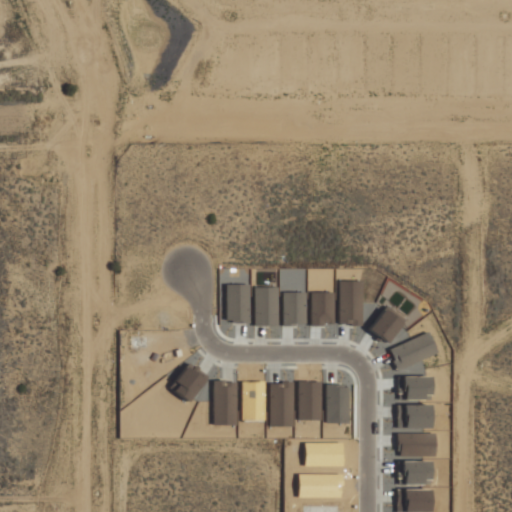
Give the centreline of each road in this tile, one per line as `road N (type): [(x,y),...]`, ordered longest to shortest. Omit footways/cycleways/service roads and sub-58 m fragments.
road 1 (residential): [(366,511),(366,378),(359,364),(346,355),(212,348),(203,336),(201,251),(209,235),(221,228),(511,227)]
road 2 (residential): [(64,0),(84,26),(102,124),(100,511)]
road 3 (residential): [(511,121),(102,124)]
road 4 (residential): [(235,16),(511,18)]
